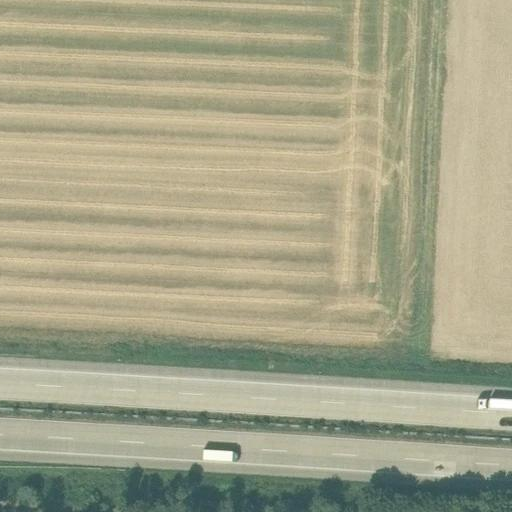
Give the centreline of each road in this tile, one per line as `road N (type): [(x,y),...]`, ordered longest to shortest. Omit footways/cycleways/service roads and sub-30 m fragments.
road 1 (motorway): [(0,437),(511,467)]
road 2 (motorway): [(511,415),(0,385)]
